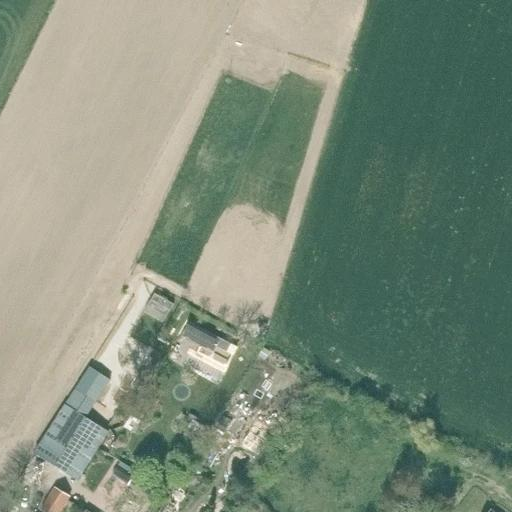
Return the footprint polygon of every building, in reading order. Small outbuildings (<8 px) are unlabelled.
[(181,338),(190,343),(198,328),(189,324),(181,338)] [(230,345),(221,341),(216,349),(225,354),(230,345)] [(109,432),(78,414),(88,397),(82,394),(89,381),(82,378),(34,453),(77,481),(109,432)] [(148,386),(144,393),(154,398),(158,391),(148,386)] [(259,433),(267,438),(274,427),(267,422),(259,433)] [(256,431),(245,448),(256,455),(267,438),(259,433),(256,431)] [(148,500),(159,483),(139,470),(136,474),(120,463),(111,476),(148,500)] [(43,511),(59,511),(69,496),(55,488),(40,510),(43,511)]
